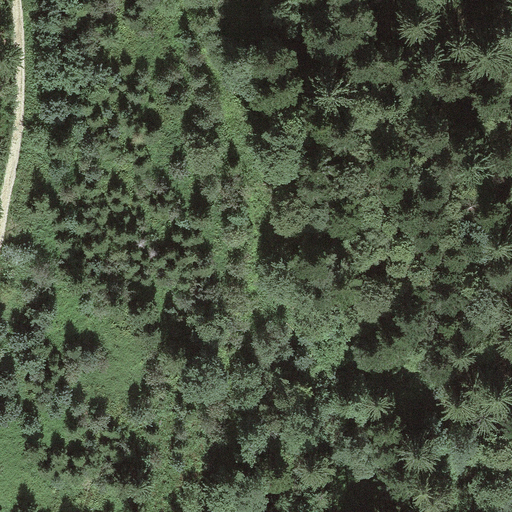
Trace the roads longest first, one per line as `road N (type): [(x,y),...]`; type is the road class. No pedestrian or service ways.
road 1 (track): [(213,511),(256,220),(247,163),(182,0)]
road 2 (track): [(13,0),(19,84),(0,231)]
